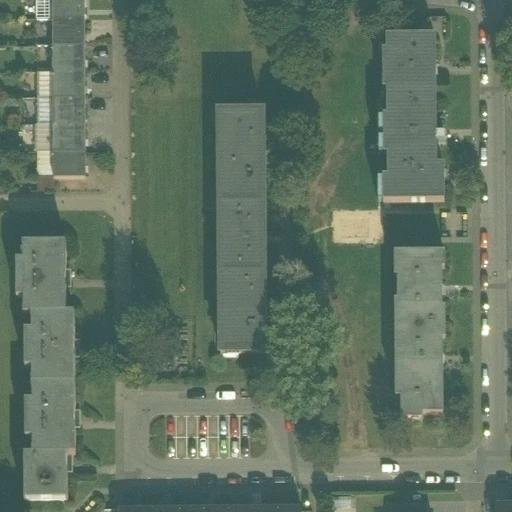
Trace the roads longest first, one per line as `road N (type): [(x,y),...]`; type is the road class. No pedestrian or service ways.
road 1 (residential): [(495,473),(497,0)]
road 2 (residential): [(495,473),(126,475)]
road 3 (residential): [(122,203),(126,475)]
road 4 (residential): [(119,0),(122,203)]
road 5 (residential): [(122,203),(0,204)]
